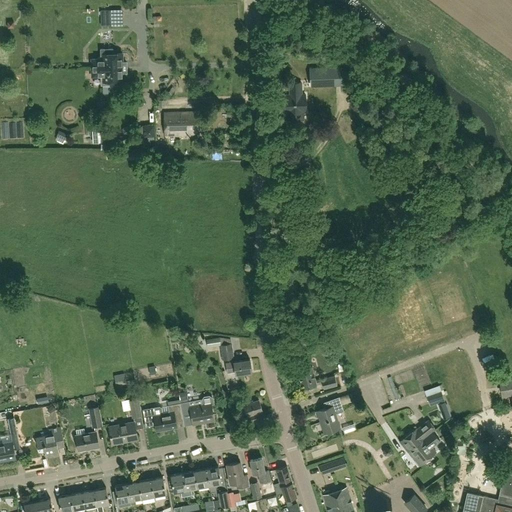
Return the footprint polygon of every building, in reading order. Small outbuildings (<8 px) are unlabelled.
[(93,68),(125,67),(125,63),(121,63),(121,55),(111,55),(111,50),(102,50),(102,61),(93,61),(93,68)] [(125,72),(125,67),(93,68),(93,76),(102,76),(102,84),(118,84),(118,81),(121,81),(121,72),(125,72)] [(310,74),(311,91),(344,89),(343,73),(310,74)] [(306,113),(305,95),(301,95),(301,83),(290,83),(290,95),(285,96),(285,114),(290,113),(290,121),(302,120),(302,113),(306,113)] [(199,112),(164,113),(165,134),(199,134),(199,112)] [(143,137),(154,137),(154,125),(142,126),(143,137)] [(38,128),(35,132),(40,137),(44,134),(38,128)] [(101,139),(101,149),(118,149),(118,138),(101,139)] [(124,151),(124,159),(140,159),(140,151),(124,151)] [(219,338),(207,340),(208,348),(220,346),(221,360),(234,359),(232,343),(231,343),(231,339),(219,337),(219,338)] [(252,372),(250,359),(225,363),(227,373),(235,372),(235,374),(252,372)] [(312,366),(297,370),(302,389),(317,385),(322,383),(324,389),(337,386),(335,376),(316,381),(312,366)] [(124,373),(114,375),(116,385),(126,383),(124,373)] [(423,373),(384,386),(389,401),(428,388),(423,373)] [(511,379),(499,382),(502,397),(511,395),(511,379)] [(441,390),(426,396),(430,406),(445,401),(441,390)] [(187,391),(178,393),(180,399),(180,400),(188,399),(187,391)] [(189,401),(181,403),(183,415),(191,414),(193,424),(214,421),(211,404),(213,404),(213,398),(209,396),(204,397),(202,400),(202,402),(190,405),(189,401)] [(339,398),(324,403),(326,408),(317,411),(324,434),(341,428),(336,414),(343,411),(339,398)] [(139,399),(129,401),(132,418),(142,416),(139,399)] [(242,404),(237,406),(239,412),(244,411),(248,423),(265,417),(263,411),(259,400),(253,402),(253,400),(242,404)] [(183,415),(181,403),(168,405),(169,412),(162,413),(161,408),(159,407),(143,410),(143,409),(142,410),(146,427),(155,425),(156,431),(177,427),(175,416),(183,415)] [(439,405),(444,419),(451,417),(446,403),(439,405)] [(50,414),(56,409),(52,405),(47,410),(50,414)] [(92,428),(103,426),(99,406),(88,408),(92,428)] [(417,428),(400,442),(408,452),(436,430),(429,421),(418,429),(417,428)] [(134,422),(109,427),(112,444),(137,439),(134,422)] [(50,435),(36,437),(38,450),(39,452),(41,452),(45,452),(46,457),(59,454),(58,448),(65,447),(61,427),(49,430),(50,435)] [(437,431),(436,430),(408,452),(419,467),(437,453),(432,448),(440,441),(434,433),(437,431)] [(10,432),(12,442),(13,450),(20,448),(17,431),(10,432)] [(96,432),(75,436),(78,451),(99,447),(96,432)] [(0,461),(15,458),(13,450),(12,442),(0,444),(0,461)] [(269,470),(264,471),(262,458),(250,460),(253,474),(258,473),(260,483),(271,481),(269,470)] [(335,469),(332,461),(325,463),(328,472),(335,469)] [(240,462),(226,464),(230,484),(236,483),(237,488),(250,485),(248,475),(243,476),(240,462)] [(440,462),(434,466),(438,471),(444,467),(440,462)] [(342,475),(355,470),(352,464),(340,468),(342,475)] [(275,488),(293,482),(287,465),(275,469),(280,482),(274,484),(275,488)] [(216,491),(215,484),(222,483),(219,466),(206,468),(210,485),(209,485),(211,492),(216,491)] [(432,478),(428,470),(424,471),(422,467),(410,471),(416,485),(432,478)] [(210,485),(206,468),(194,471),(198,487),(209,485),(210,485)] [(198,487),(194,471),(182,473),(187,496),(192,495),(191,489),(198,487)] [(511,511),(511,472),(511,473),(505,471),(498,499),(468,492),(462,511),(511,511)] [(187,496),(182,473),(170,475),(171,480),(173,492),(180,491),(182,497),(187,496)] [(150,479),(154,496),(166,494),(163,477),(150,479)] [(154,496),(150,479),(139,481),(142,498),(154,496)] [(142,498),(139,481),(127,484),(131,505),(136,504),(135,499),(142,498)] [(258,482),(250,484),(254,499),(261,497),(258,482)] [(293,482),(275,488),(277,495),(284,493),(286,500),(297,496),(293,482)] [(131,505),(127,484),(115,486),(118,503),(125,501),(126,506),(131,505)] [(328,511),(354,511),(346,487),(323,495),(328,511)] [(100,511),(103,511),(102,505),(109,503),(106,488),(94,490),(97,505),(98,511),(100,511)] [(97,505),(94,490),(82,492),(85,508),(97,505)] [(85,508),(82,492),(70,494),(73,510),(85,508)] [(231,507),(228,492),(226,493),(226,492),(218,493),(221,509),(231,507)] [(73,510),(70,494),(58,497),(61,511),(68,511),(73,511),(73,510)] [(413,511),(422,511),(426,509),(414,494),(405,502),(406,504),(407,505),(413,511)] [(273,496),(264,496),(265,504),(274,503),(273,496)] [(50,511),(53,511),(51,498),(37,501),(39,511),(50,511)] [(212,501),(212,500),(204,501),(206,511),(214,510),(214,509),(212,501)] [(39,511),(37,501),(24,503),(25,511),(39,511)] [(198,503),(188,505),(190,511),(199,509),(198,503)]
